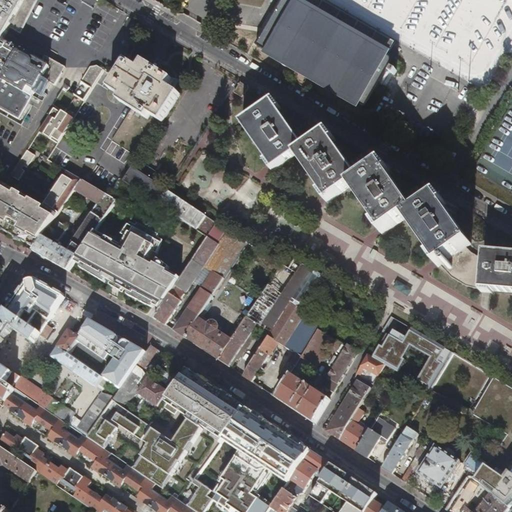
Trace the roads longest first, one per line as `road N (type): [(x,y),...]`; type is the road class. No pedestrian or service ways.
road 1 (residential): [(429,511),(149,327),(26,261)]
road 2 (residential): [(122,0),(511,224)]
